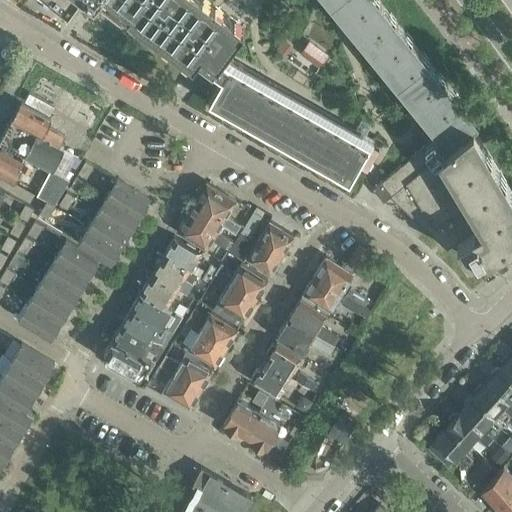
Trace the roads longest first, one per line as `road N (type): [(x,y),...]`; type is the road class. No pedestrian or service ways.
road 1 (residential): [(199,436),(329,229)]
road 2 (residential): [(212,139),(4,20)]
road 3 (residential): [(77,362),(179,194)]
road 4 (residential): [(472,331),(444,294),(346,218)]
road 5 (residential): [(346,218),(212,139)]
road 6 (residential): [(379,445),(472,331)]
road 7 (residential): [(0,511),(68,390)]
road 8 (residential): [(186,457),(68,390)]
road 9 (residential): [(314,507),(199,436)]
